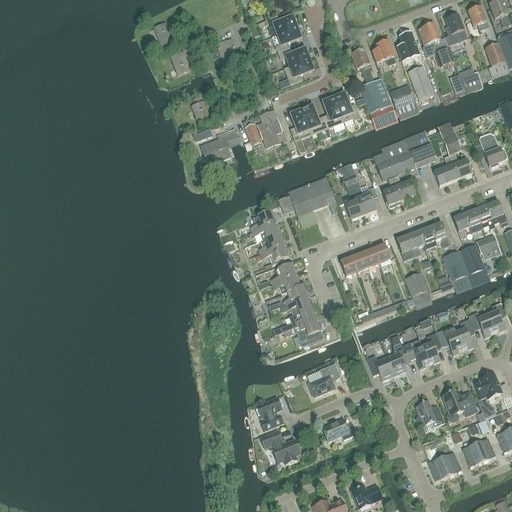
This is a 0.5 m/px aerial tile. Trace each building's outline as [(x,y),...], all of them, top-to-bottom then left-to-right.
[(495,22),(499,21),(502,30),(511,27),(507,17),(508,17),(502,1),(489,6),(491,11),(487,12),(491,24),(495,22)] [(480,34),(488,30),(486,25),(487,25),(481,9),(468,14),(473,29),(478,28),(480,34)] [(444,40),(448,49),(467,42),(464,33),(458,17),(453,19),(453,18),(451,18),(447,20),(446,21),(447,22),(445,22),(448,30),(446,31),(449,39),(444,40)] [(266,23),(272,39),(296,30),(292,19),(280,24),(278,18),(266,23)] [(161,47),(176,41),(175,36),(171,38),(166,25),(154,30),(161,47)] [(449,51),(448,49),(444,40),(439,42),(434,27),(429,28),(427,27),(422,29),(422,31),(419,32),(424,48),(425,47),(426,49),(422,50),(426,61),(435,57),(439,68),(443,70),(454,66),(448,51),(449,51)] [(276,49),(279,55),(290,51),(288,45),(300,41),(299,39),(301,38),(298,31),(296,31),(296,30),(272,39),(273,39),(278,37),(282,47),(276,49)] [(402,48),(397,50),(402,65),(419,58),(416,51),(411,35),(399,39),(402,48)] [(511,36),(507,38),(497,42),(509,72),(511,70),(511,36)] [(232,41),(215,47),(223,65),(235,61),(230,48),(234,46),(232,41)] [(394,60),(388,43),(376,48),(377,52),(372,54),(377,66),(386,63),(388,68),(396,65),(394,60)] [(508,74),(505,65),(498,46),(485,51),(492,70),(488,71),(491,80),(508,74)] [(183,54),(171,59),(177,77),(190,73),(185,60),(189,59),(186,49),(182,51),(183,54)] [(290,51),(279,55),(281,61),(287,59),(290,69),(285,71),(308,62),(304,52),(293,56),(290,51)] [(466,90),(483,85),(471,51),(455,57),(466,90)] [(357,72),(361,71),(365,82),(367,87),(360,90),(370,116),(391,108),(381,81),(374,84),(373,83),(372,79),(370,73),(372,73),(370,67),(364,52),(351,57),(357,72)] [(313,73),(308,62),(285,71),(291,88),(303,83),(301,77),(313,73)] [(419,103),(434,98),(423,69),(408,74),(419,103)] [(396,112),(415,105),(409,88),(389,95),(396,112)] [(335,100),(334,101),(343,124),(353,120),(354,123),(360,121),(355,107),(349,109),(344,96),(342,97),(341,96),(334,98),(335,100)] [(343,124),(334,101),(332,101),(331,100),(324,102),(325,104),(323,105),(328,117),(322,120),(327,130),(343,124)] [(198,126),(214,120),(212,115),(209,116),(204,103),(191,108),(198,126)] [(511,111),(510,105),(499,109),(508,132),(511,130),(511,111)] [(303,113),(302,113),(311,137),(327,130),(322,120),(317,122),(312,109),(310,110),(309,108),(302,111),(303,113)] [(263,126),(258,128),(263,141),(263,140),(266,149),(279,144),(275,136),(281,134),(276,121),(272,113),(260,117),(263,126)] [(311,137),(302,113),(291,117),(296,129),(290,131),(295,143),(311,137)] [(448,157),(457,154),(459,149),(451,129),(439,133),(448,157)] [(227,150),(230,148),(239,145),(234,131),(217,138),(219,142),(200,149),(206,164),(221,158),(223,162),(231,159),(227,150)] [(479,142),(481,147),(485,157),(484,157),(489,170),(491,169),(492,171),(498,169),(497,167),(504,164),(503,163),(505,162),(506,160),(503,153),(501,152),(500,153),(499,151),(498,151),(494,139),(489,136),(480,140),(479,142)] [(426,138),(408,145),(417,170),(436,162),(426,138)] [(408,145),(382,155),(392,179),(417,170),(408,145)] [(392,179),(382,155),(373,159),(382,183),(392,179)] [(455,157),(449,159),(458,182),(472,176),(466,162),(456,166),(455,163),(457,162),(455,157)] [(458,182),(449,159),(444,161),(446,166),(449,165),(450,168),(433,175),(439,189),(458,182)] [(346,189),(357,185),(354,177),(343,181),(346,189)] [(398,179),(393,181),(402,204),(415,198),(410,184),(399,188),(398,185),(400,184),(398,179)] [(339,214),(333,199),(326,180),(288,195),(297,219),(329,207),(333,216),(339,214)] [(402,204),(393,181),(387,183),(390,188),(392,188),(393,190),(382,195),(388,209),(389,209),(390,211),(395,209),(395,206),(402,204)] [(360,193),(357,185),(346,189),(349,197),(350,196),(355,195),(360,193)] [(362,198),(360,193),(355,195),(364,218),(376,213),(369,196),(362,198)] [(351,223),(364,218),(355,195),(350,196),(353,202),(344,205),(351,223)] [(341,196),(333,199),(337,210),(345,207),(341,196)] [(279,202),(285,217),(294,213),(288,198),(279,202)] [(492,221),(494,226),(499,224),(500,227),(507,224),(504,216),(503,216),(498,204),(493,206),(493,204),(486,207),(487,208),(492,222),(492,221)] [(495,229),(494,226),(492,221),(492,222),(487,208),(475,213),(481,226),(482,231),(488,229),(489,232),(495,229)] [(250,229),(252,234),(276,225),(271,213),(257,219),(260,226),(250,229)] [(464,217),(469,230),(471,236),(476,234),(474,228),(481,226),(475,213),(464,217)] [(469,230),(464,217),(453,221),(458,235),(461,242),(466,240),(464,232),(469,230)] [(264,235),(266,241),(280,236),(276,225),(252,234),(254,239),(264,235)] [(442,225),(430,230),(435,243),(441,241),(444,249),(449,246),(446,239),(447,239),(442,225)] [(435,243),(430,230),(419,234),(424,248),(426,252),(436,248),(435,243)] [(419,234),(407,238),(415,260),(420,258),(418,250),(424,248),(419,234)] [(280,236),(266,241),(269,248),(259,252),(261,256),(284,247),(280,236)] [(415,260),(407,238),(396,243),(401,256),(404,264),(415,260)] [(493,238),(486,241),(488,246),(491,253),(498,250),(493,238)] [(481,249),(488,246),(486,241),(479,243),(481,249)] [(284,247),(261,256),(262,261),(272,257),(275,264),(289,259),(284,247)] [(374,251),(379,266),(381,266),(382,269),(386,267),(385,264),(391,262),(385,247),(374,251)] [(469,278),(485,272),(476,248),(460,254),(469,278)] [(368,271),(379,266),(374,251),(362,256),(368,271)] [(452,284),(468,278),(458,254),(442,260),(452,284)] [(357,275),(368,271),(362,256),(351,260),(357,275)] [(359,281),(357,275),(351,260),(340,264),(346,279),(351,277),(354,283),(359,281)] [(424,271),(431,268),(429,262),(422,265),(424,271)] [(272,287),(296,278),(292,266),(278,272),(280,278),(271,282),(272,287)] [(412,300),(428,294),(421,276),(405,282),(412,300)] [(279,290),(281,296),(300,289),(296,278),(272,287),(274,292),(279,290)] [(442,293),(451,290),(449,282),(439,286),(442,293)] [(268,283),(259,287),(261,292),(270,288),(268,283)] [(304,287),(300,289),(281,296),(281,297),(287,295),(289,301),(283,303),(285,308),(309,299),(304,287)] [(309,299),(285,308),(287,313),(297,309),(299,316),(313,310),(309,299)] [(384,311),(386,316),(397,312),(395,307),(391,308),(388,302),(382,304),(384,311)] [(395,307),(397,312),(407,308),(405,303),(395,307)] [(492,315),(487,317),(494,335),(498,333),(499,335),(505,332),(500,320),(506,317),(501,305),(492,309),(492,315)] [(292,326),(294,331),(317,322),(313,310),(299,316),(302,322),(292,326)] [(372,315),(374,320),(386,316),(384,311),(372,315)] [(363,325),(374,320),(372,315),(369,317),(367,313),(358,317),(359,320),(361,319),(363,325)] [(494,335),(487,317),(481,320),(477,315),(468,319),(469,322),(473,331),(479,328),(484,341),(491,338),(490,337),(494,335)] [(322,333),(317,322),(294,331),(295,335),(305,331),(308,338),(322,333)] [(460,333),(455,335),(462,353),(466,351),(467,352),(473,350),(468,337),(475,334),(473,331),(469,322),(460,326),(460,333)] [(436,336),(441,348),(447,346),(453,358),(459,355),(458,354),(462,353),(455,335),(449,337),(445,332),(436,336)] [(435,351),(441,348),(436,336),(427,340),(427,347),(422,349),(429,366),(433,365),(434,366),(440,363),(435,351)] [(386,360),(393,376),(399,374),(400,376),(406,373),(403,366),(408,364),(408,365),(409,365),(398,338),(392,341),(394,357),(386,360)] [(419,343),(403,349),(408,362),(414,360),(419,372),(426,369),(425,368),(429,366),(422,349),(419,343)] [(386,360),(379,363),(375,358),(366,362),(373,378),(379,376),(382,383),(388,381),(387,379),(393,376),(386,360)] [(322,381),(308,386),(314,400),(335,391),(331,383),(340,379),(335,366),(319,373),(322,381)] [(488,379),(489,381),(475,387),(480,401),(486,399),(487,402),(501,396),(504,401),(510,398),(505,387),(499,389),(494,377),(488,379)] [(458,419),(457,416),(463,413),(465,419),(477,414),(469,396),(458,400),(456,400),(453,394),(450,395),(449,394),(447,395),(448,397),(442,399),(449,415),(448,419),(449,423),(453,425),(456,423),(458,419)] [(283,426),(279,417),(277,418),(275,415),(281,412),(276,400),(264,405),(263,402),(256,405),(257,408),(256,409),(261,421),(263,420),(264,424),(261,425),(264,433),(283,426)] [(422,407),(415,410),(418,419),(416,419),(415,422),(418,428),(420,428),(422,428),(426,436),(435,432),(434,430),(444,425),(439,412),(433,414),(428,403),(421,406),(422,407)] [(479,427),(488,426),(487,417),(477,418),(479,427)] [(343,442),(356,437),(352,426),(346,429),(344,424),(324,432),(328,441),(341,436),(343,442)] [(462,433),(460,427),(452,429),(455,440),(463,438),(462,433)] [(511,452),(511,439),(509,432),(496,438),(504,456),(511,452)] [(299,458),(294,445),(285,448),(283,447),(278,436),(260,443),(264,452),(265,452),(266,453),(270,455),(272,454),(273,457),(272,459),(273,461),(274,462),(275,463),(275,464),(277,467),(283,464),(285,469),(295,465),(293,460),(299,458)] [(488,441),(475,446),(483,464),(496,459),(488,441)] [(483,464),(475,446),(462,451),(469,470),(483,464)] [(454,454),(441,460),(448,478),(461,473),(454,454)] [(448,478),(441,460),(427,465),(435,484),(448,478)] [(351,493),(358,511),(371,506),(382,501),(377,488),(366,493),(364,488),(351,493)] [(345,511),(341,502),(329,507),(328,503),(313,509),(313,511),(345,511)]
